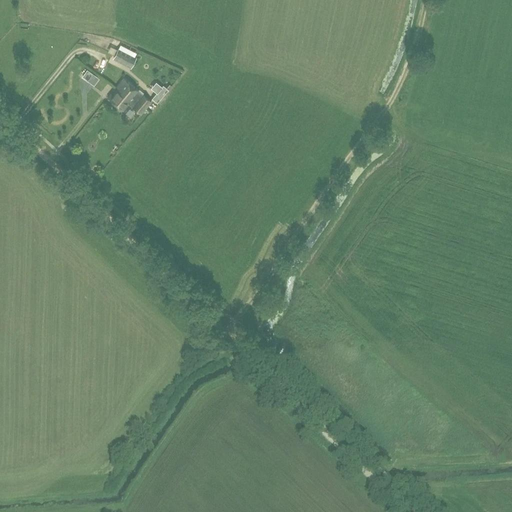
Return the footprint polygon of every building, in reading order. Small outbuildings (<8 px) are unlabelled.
[(118,49),(113,58),(131,68),(136,58),(118,49)] [(90,82),(95,75),(87,69),(82,76),(90,82)] [(151,101),(142,94),(124,78),(116,88),(131,101),(133,97),(146,107),(151,101)] [(82,91),(91,94),(94,86),(85,83),(82,91)] [(157,103),(168,90),(169,90),(172,86),(169,84),(166,88),(163,85),(152,98),(157,103)] [(131,101),(116,88),(107,98),(123,110),(129,103),(132,105),(131,106),(141,114),(146,107),(133,97),(131,101)]
